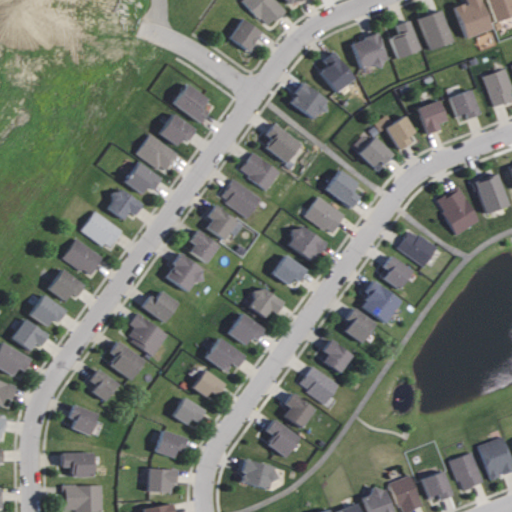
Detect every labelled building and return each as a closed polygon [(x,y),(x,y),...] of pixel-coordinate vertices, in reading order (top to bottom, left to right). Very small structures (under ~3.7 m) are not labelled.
[(272,0),(282,9),(272,19),(270,17),(264,23),(240,0),(272,0)] [(479,0),(489,26),(464,35),(454,6),(461,3),(462,4),(466,3),(464,0),(479,0)] [(510,0),(511,4),(511,13),(493,20),(485,0),(510,0)] [(450,39),(428,48),(416,17),(438,9),(450,39)] [(254,41),(248,51),(227,36),(240,18),(258,31),(252,40),(254,41)] [(417,48),(395,56),(388,36),(397,32),(394,23),(406,19),(417,48)] [(381,59),(379,66),(368,63),(359,66),(351,42),(363,38),(362,36),(376,31),(381,45),(379,45),(384,58),(381,59)] [(351,78),(335,91),(318,71),(324,66),(320,61),(330,52),(351,78)] [(480,75),(501,66),(509,87),(506,88),(509,97),(491,104),(480,75)] [(315,112),(310,119),(288,102),(294,94),(291,92),(300,81),(324,99),(322,103),(323,110),(315,112)] [(206,110),(199,120),(172,101),(186,83),(205,98),(199,106),(206,110)] [(478,112),(465,117),(464,113),(456,117),(448,96),(468,88),(478,112)] [(414,107),(435,99),(443,118),(433,122),(435,128),(424,132),(414,107)] [(192,128),(185,138),(182,137),(180,140),(178,139),(175,144),(158,131),(171,112),(192,128)] [(384,113),(389,121),(401,114),(411,130),(403,135),(406,140),(395,147),(382,126),(376,130),(371,122),(384,113)] [(298,142),(284,161),(263,145),(269,137),(264,133),(272,122),(298,142)] [(174,152),(163,168),(158,164),(156,167),(134,152),(148,133),(174,152)] [(366,163),(371,158),(377,163),(388,152),(370,133),(353,150),(366,163)] [(277,170),(263,189),(245,176),(247,174),(238,168),(250,151),(277,170)] [(157,177),(150,187),(146,184),(140,192),(122,179),(136,161),(157,177)] [(508,191),(511,189),(511,162),(500,166),(508,191)] [(334,163),(355,178),(348,188),(355,193),(346,205),(318,184),(334,163)] [(507,204),(485,212),(473,180),(495,172),(507,204)] [(258,197),(244,216),(224,201),(226,199),(220,195),(231,178),(258,197)] [(476,220),(453,232),(441,211),(443,210),(435,196),(456,185),(476,220)] [(139,203),(131,213),(127,210),(121,217),(106,206),(110,200),(109,191),(118,190),(119,188),(139,203)] [(315,196),(341,214),(329,232),(323,227),(321,230),(301,216),(315,196)] [(241,223),(234,233),(228,230),(222,238),(204,226),(210,218),(205,215),(212,204),(241,223)] [(118,230),(107,245),(102,241),(99,244),(78,228),(92,210),(118,230)] [(297,225),(322,242),(314,252),(311,250),(309,253),(310,254),(306,259),(284,244),(289,237),(287,229),(296,227),(297,225)] [(217,244),(205,261),(189,249),(193,243),(188,239),(195,229),(217,244)] [(394,247),(400,239),(399,238),(405,229),(414,236),(416,233),(433,246),(419,265),(394,247)] [(99,256),(87,273),(79,267),(77,269),(60,256),(73,237),(99,256)] [(193,281),(185,291),(164,274),(171,264),(170,263),(178,252),(201,268),(199,271),(201,279),(193,281)] [(302,268),(295,279),(290,275),(284,283),(269,272),(282,253),(302,268)] [(388,255),(408,269),(395,288),(380,277),(385,269),(380,266),(388,255)] [(81,283),(72,294),(68,291),(62,300),(46,287),(60,268),(81,283)] [(397,301),(381,322),(360,306),(363,301),(362,300),(367,294),(362,291),(370,281),(397,301)] [(258,286),(279,301),(271,312),(266,308),(260,316),(244,305),(249,297),(248,290),(257,289),(258,286)] [(159,289),(176,301),(161,321),(140,305),(148,293),(153,297),(159,289)] [(63,309),(54,320),(51,317),(44,325),(28,313),(42,293),(63,309)] [(372,323),(358,341),(343,329),(348,323),(342,319),(351,307),(372,323)] [(164,334),(149,355),(129,340),(130,338),(126,335),(131,327),(126,323),(134,312),(164,334)] [(260,328),(252,338),(247,335),(241,343),(225,332),(239,312),(260,328)] [(44,334),(37,344),(36,342),(33,346),(31,344),(27,349),(9,336),(23,318),(44,334)] [(216,337),(241,355),(233,366),(229,363),(223,371),(203,356),(216,337)] [(350,356),(336,373),(321,361),(326,354),(320,350),(329,339),(350,356)] [(0,341),(27,358),(20,369),(14,365),(8,374),(0,369),(0,341)] [(141,360),(128,379),(107,364),(113,356),(107,352),(114,341),(141,360)] [(200,364),(224,382),(210,400),(187,382),(200,364)] [(309,365),(335,384),(321,403),(303,390),(305,388),(297,382),(309,365)] [(114,381),(101,398),(90,390),(94,384),(87,379),(95,367),(114,381)] [(0,380),(12,385),(8,398),(1,395),(0,398),(0,380)] [(296,425),(280,414),(285,405),(280,402),(287,391),(309,406),(296,425)] [(179,393),(204,408),(192,427),(167,411),(179,393)] [(94,412),(86,434),(69,426),(72,418),(66,416),(71,403),(94,412)] [(271,413),(261,427),(267,430),(259,441),(281,456),(298,432),(271,413)] [(154,426),(187,434),(183,449),(172,446),(170,454),(148,448),(154,426)] [(476,444),(499,435),(511,468),(501,472),(499,469),(496,471),(498,474),(489,477),(476,444)] [(479,480),(460,487),(456,478),(453,479),(445,459),(467,450),(479,480)] [(91,452),(91,475),(68,475),(69,466),(59,466),(59,452),(91,452)] [(239,456),(234,479),(263,486),(265,479),(272,474),(268,467),(269,463),(239,456)] [(179,466),(178,480),(165,479),(164,489),(142,488),(143,464),(179,466)] [(451,493),(438,498),(436,495),(428,498),(420,478),(441,469),(451,493)] [(387,481),(407,473),(419,503),(408,507),(408,509),(401,511),(397,504),(396,505),(387,481)] [(72,483),(72,485),(100,485),(100,510),(74,510),(74,508),(59,508),(59,483),(72,483)] [(381,488),(389,511),(366,511),(361,495),(367,493),(371,485),(379,489),(381,488)] [(174,496),(176,511),(135,511),(138,509),(137,504),(174,496)] [(335,511),(334,508),(354,501),(357,511),(358,510),(358,511),(335,511)]
